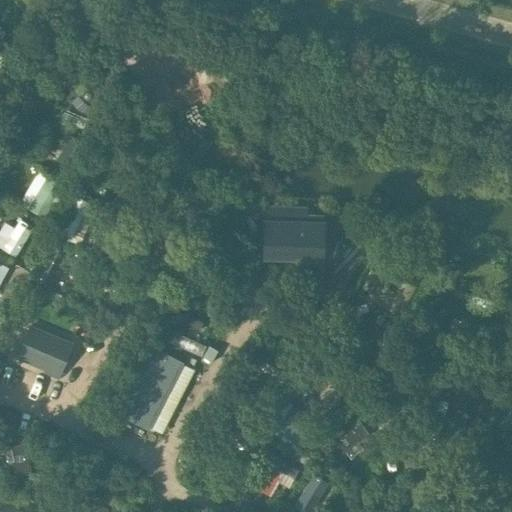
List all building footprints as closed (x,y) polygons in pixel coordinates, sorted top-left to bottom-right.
[(93,74),(87,71),(77,74),(72,79),(69,85),(75,88),(80,97),(79,107),(94,112),(102,97),(100,87),(92,81),(93,74)] [(45,115),(62,82),(47,74),(31,108),(45,115)] [(76,163),(48,147),(42,158),(70,174),(76,163)] [(36,169),(18,203),(46,217),(63,183),(36,169)] [(71,241),(89,202),(79,197),(61,236),(71,241)] [(0,225),(0,246),(16,256),(31,230),(6,215),(0,225)] [(323,224),(264,223),(264,245),(277,245),(277,257),(322,258),(323,224)] [(0,283),(9,267),(0,262),(0,283)] [(71,342),(29,324),(17,356),(45,367),(44,371),(58,377),(71,342)] [(154,349),(121,412),(149,426),(181,363),(154,349)] [(277,418),(294,429),(312,401),(295,390),(277,418)] [(269,460),(256,483),(267,490),(280,467),(296,476),(301,468),(277,453),(272,462),(269,460)] [(301,511),(302,511),(321,481),(307,473),(289,505),(301,511)] [(113,503),(91,492),(82,511),(84,511),(112,511),(113,511),(109,509),(113,503)] [(0,511),(21,511),(22,511),(0,500),(0,511)]
